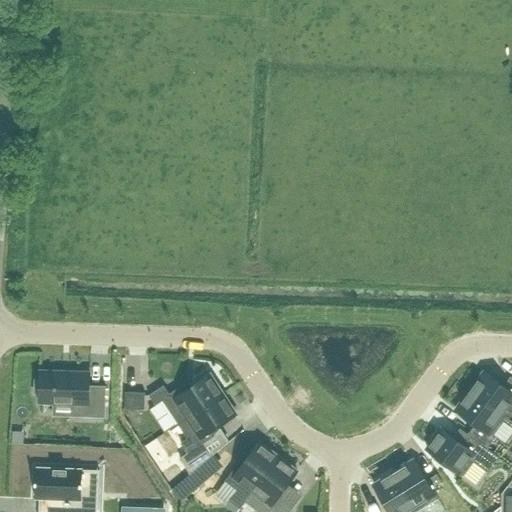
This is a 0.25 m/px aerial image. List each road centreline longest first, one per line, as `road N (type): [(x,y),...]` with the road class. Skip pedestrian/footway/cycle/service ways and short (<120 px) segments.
road 1 (residential): [(340,451),(294,431),(219,342),(0,332)]
road 2 (residential): [(340,451),(388,437),(458,351),(511,345)]
road 3 (tertiary): [(0,154),(10,0)]
